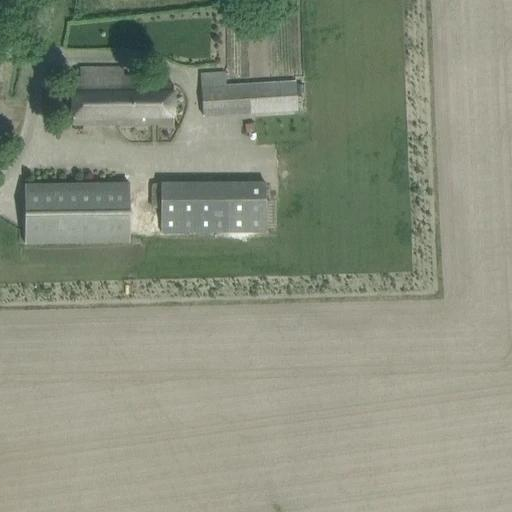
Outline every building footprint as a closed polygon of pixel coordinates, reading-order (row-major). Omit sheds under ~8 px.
[(228,66),(236,65),(237,74),(387,65),(487,58),(483,2),(384,8),(233,17),(236,55),(228,55),(228,66)] [(124,68),(92,68),(80,68),(80,77),(72,77),(72,126),(174,127),(174,107),(174,86),(131,85),(131,77),(124,77),(124,68)] [(201,74),(204,117),(298,110),(296,82),(226,87),(225,72),(201,74)] [(24,187),(24,243),(45,243),(129,243),(129,225),(129,186),(129,183),(24,183),(24,187)] [(265,184),(161,185),(161,233),(266,233),(265,184)]
